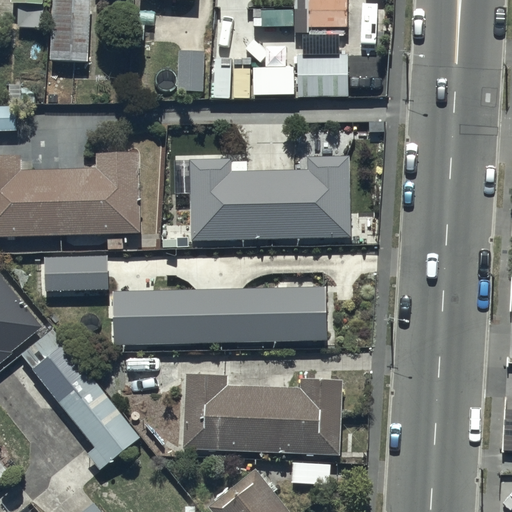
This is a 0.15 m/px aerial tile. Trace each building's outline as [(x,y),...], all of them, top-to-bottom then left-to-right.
[(238,0),(238,22),(279,22),(278,0),(238,0)] [(342,0),(301,0),(300,29),(303,29),(303,47),(329,46),(329,31),(343,30),(342,0)] [(86,3),(56,4),(59,66),(89,64),(86,3)] [(284,44),(263,43),(262,72),(283,73),(284,44)] [(202,52),(172,52),(171,93),(202,93),(202,52)] [(347,56),(291,57),(291,99),(347,98),(347,56)] [(249,60),(213,60),(213,96),(249,96),(249,60)] [(11,109),(0,109),(0,134),(11,135),(11,109)] [(15,157),(0,157),(0,239),(136,236),(134,155),(92,156),(92,168),(16,170),(15,157)] [(230,159),(188,160),(190,241),(351,238),(350,156),(307,157),(307,169),(230,171),(230,159)] [(41,259),(41,295),(106,295),(106,258),(41,259)] [(0,273),(0,363),(12,354),(11,352),(42,326),(0,273)] [(327,292),(116,296),(117,347),(328,343),(327,292)] [(47,332),(17,356),(17,357),(93,452),(84,459),(93,471),(133,440),(47,332)] [(221,378),(179,377),(176,453),(334,459),(337,383),(294,382),(294,389),(221,386),(221,378)] [(327,466),(287,464),(287,484),(326,486),(327,466)] [(202,510),(203,511),(279,511),(247,473),(202,510)]
